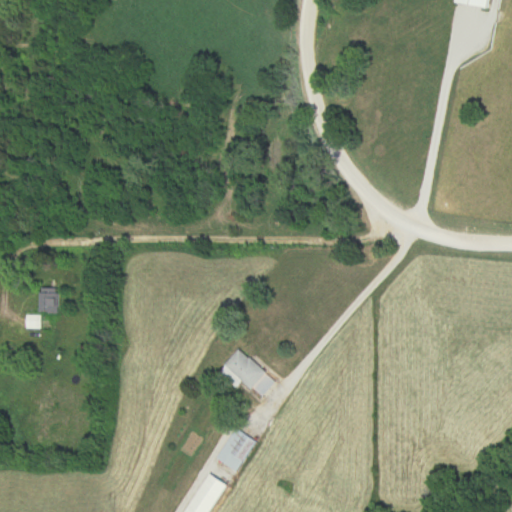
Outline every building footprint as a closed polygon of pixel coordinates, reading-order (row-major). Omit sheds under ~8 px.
[(61,294),(44,294),(44,314),(61,314),(61,294)] [(42,329),(42,316),(30,316),(30,329),(42,329)] [(225,373),(242,388),(248,381),(260,391),(274,374),(246,349),(225,373)] [(241,428),(222,458),(245,472),(263,441),(241,428)] [(220,511),(237,485),(215,472),(192,511),(220,511)]
